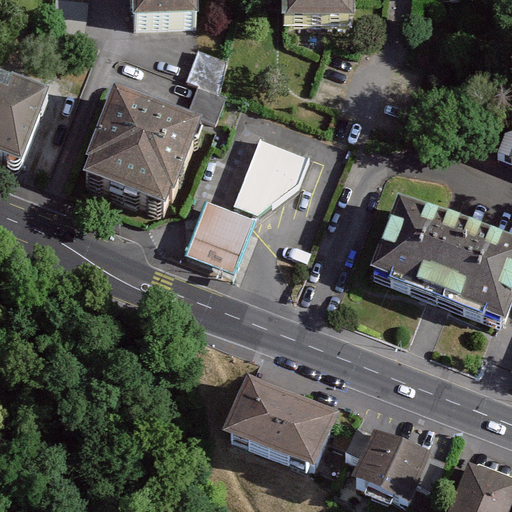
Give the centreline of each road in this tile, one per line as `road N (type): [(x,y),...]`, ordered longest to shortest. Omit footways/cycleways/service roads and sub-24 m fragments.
road 1 (tertiary): [(0,225),(511,428)]
road 2 (residential): [(405,0),(373,129)]
